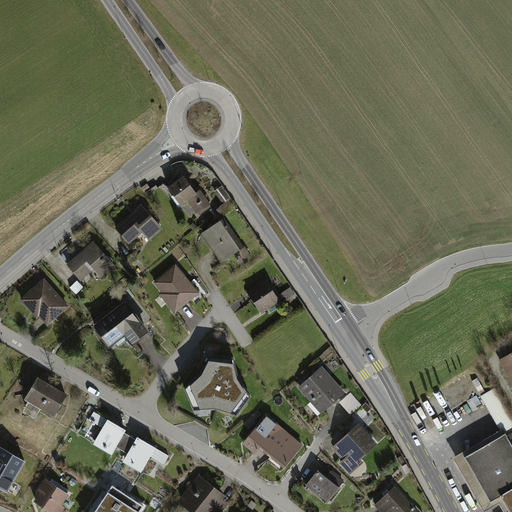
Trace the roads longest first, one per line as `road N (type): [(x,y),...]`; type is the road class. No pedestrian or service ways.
road 1 (tertiary): [(177,137),(0,281)]
road 2 (secondary): [(221,143),(346,329)]
road 3 (secondary): [(346,329),(452,511)]
road 4 (residential): [(511,247),(446,263),(346,329)]
road 5 (residential): [(142,414),(222,309),(203,265)]
road 6 (residential): [(0,331),(142,414)]
road 7 (residential): [(142,414),(275,501)]
